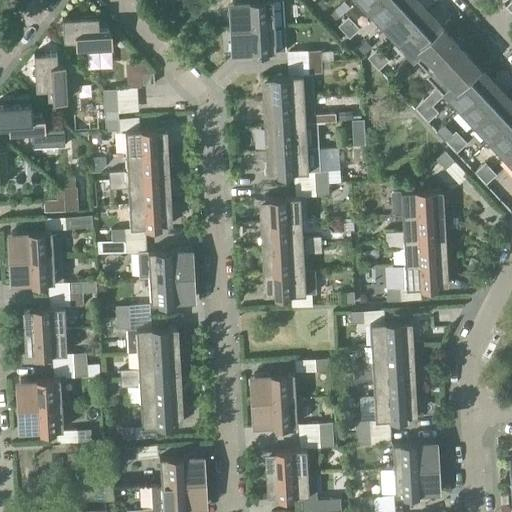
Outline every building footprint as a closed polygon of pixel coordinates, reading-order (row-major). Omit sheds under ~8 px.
[(247,0),(232,1),(234,27),(274,25),(274,24),(284,24),(282,0),(247,0)] [(323,0),(319,0),(317,3),(323,9),(328,5),(323,0)] [(360,0),(368,8),(376,0),(360,0)] [(376,0),(368,8),(383,24),(408,0),(376,0)] [(408,0),(383,24),(398,40),(427,13),(415,0),(408,0)] [(333,10),(339,16),(349,7),(343,1),(333,10)] [(398,40),(414,57),(443,30),(427,13),(398,40)] [(62,17),(62,29),(63,29),(63,40),(75,39),(75,47),(87,47),(88,52),(109,51),(109,45),(112,45),(111,30),(108,31),(108,26),(99,27),(98,15),(62,17)] [(338,25),(343,31),(353,22),(348,16),(338,25)] [(353,22),(343,31),(349,38),(359,28),(353,22)] [(274,25),(234,27),(235,53),(252,52),(252,53),(268,52),(268,51),(275,51),(274,25)] [(432,105),(446,92),(475,64),(443,30),(414,57),(428,72),(425,75),(436,87),(414,107),(422,115),(432,105)] [(203,43),(199,38),(192,45),(196,50),(203,43)] [(367,57),(373,63),(383,54),(377,47),(367,57)] [(307,49),(308,61),(321,60),(320,49),(307,49)] [(45,52),(33,53),(35,89),(47,88),(47,97),(52,97),(52,100),(67,99),(67,96),(72,96),(71,74),(66,75),(65,63),(57,63),(56,52),(45,52)] [(373,63),(378,69),(388,60),(383,54),(373,63)] [(321,60),(308,61),(308,73),(322,72),(321,60)] [(141,86),(141,84),(140,84),(140,72),(151,71),(142,62),(125,63),(127,87),(141,86)] [(446,92),(461,107),(490,80),(475,64),(446,92)] [(140,72),(140,84),(141,84),(154,83),(153,71),(151,71),(140,72)] [(262,76),(263,100),(313,97),(312,73),(287,74),(287,73),(270,74),(270,75),(262,76)] [(461,107),(475,123),(504,96),(490,80),(461,107)] [(103,89),(103,100),(117,99),(116,88),(103,89)] [(475,123),(490,139),(511,117),(511,103),(504,96),(475,123)] [(265,124),(323,121),(335,120),(334,112),(314,113),(313,97),(263,100),(265,124)] [(117,99),(103,100),(104,112),(118,111),(117,99)] [(9,132),(31,131),(32,147),(64,145),(63,128),(45,129),(45,115),(41,115),(41,111),(32,112),(31,100),(0,101),(0,124),(8,124),(9,132)] [(432,105),(422,115),(428,121),(438,112),(432,105)] [(351,118),(351,110),(337,111),(337,119),(351,118)] [(104,118),(105,130),(119,129),(118,117),(104,118)] [(511,117),(490,139),(504,154),(511,147),(511,117)] [(265,124),(266,149),(306,147),(306,131),(324,130),(323,121),(265,124)] [(124,129),(126,155),(166,152),(165,127),(156,127),(156,126),(139,127),(139,128),(124,129)] [(445,140),(451,146),(461,136),(455,130),(445,140)] [(364,144),(363,132),(352,133),(353,145),(364,144)] [(461,136),(451,146),(456,152),(467,142),(461,136)] [(318,146),(306,147),(266,149),(267,173),(276,173),(276,174),(293,173),(293,172),(319,170),(318,146)] [(436,158),(445,168),(454,160),(445,150),(436,158)] [(108,170),(109,179),(167,175),(166,152),(126,155),(127,169),(108,170)] [(105,155),(89,156),(90,172),(99,171),(105,164),(105,155)] [(474,171),(480,177),(490,168),(484,162),(474,171)] [(490,168),(480,177),(486,183),(496,174),(490,168)] [(314,171),(314,183),(328,182),(327,170),(314,171)] [(128,187),(129,203),(169,200),(167,175),(109,179),(109,188),(128,187)] [(328,182),(314,183),(315,194),(329,194),(328,182)] [(63,186),(63,198),(77,197),(77,185),(63,186)] [(393,214),(402,214),(442,212),(441,187),(433,188),(433,187),(416,187),(416,189),(390,190),(391,213),(393,212),(393,214)] [(498,197),(507,207),(511,202),(511,191),(508,188),(498,197)] [(259,198),(261,222),(301,220),(300,195),(285,196),(285,195),(268,196),(268,197),(259,198)] [(77,197),(63,198),(64,210),(78,209),(77,197)] [(169,200),(129,203),(130,227),(145,226),(145,227),(162,226),(162,225),(170,224),(169,200)] [(384,230),(385,239),(443,236),(442,212),(402,214),(403,230),(384,230)] [(91,214),(65,216),(65,228),(91,226),(91,214)] [(261,222),(262,246),(321,243),(320,235),(302,236),(301,220),(261,222)] [(111,228),(111,240),(125,239),(124,227),(111,228)] [(11,231),(13,258),(60,255),(59,229),(45,229),(45,228),(28,229),(28,230),(11,231)] [(404,247),(404,263),(445,261),(443,236),(385,239),(385,247),(404,247)] [(125,239),(111,240),(97,241),(97,252),(125,251),(125,239)] [(262,246),(263,271),(304,268),(303,253),(321,252),(321,243),(262,246)] [(138,277),(149,276),(189,274),(187,248),(171,249),(171,248),(154,249),(154,250),(137,251),(138,277)] [(60,255),(13,258),(14,283),(31,282),(31,283),(48,283),(47,281),(62,281),(60,255)] [(468,265),(475,269),(479,262),(471,258),(468,265)] [(445,261),(404,263),(405,287),(420,286),(420,287),(437,286),(437,285),(446,285),(445,261)] [(314,268),(304,268),(263,271),(265,295),(273,295),(273,296),(290,295),(290,294),(315,292),(314,268)] [(189,274),(149,276),(150,302),(157,302),(157,303),(174,302),(174,301),(190,300),(189,274)] [(68,281),(69,293),(95,292),(95,280),(68,281)] [(386,288),(386,300),(400,299),(399,287),(386,288)] [(340,303),(354,302),(353,290),(340,291),(340,303)] [(95,292),(69,293),(69,305),(96,303),(95,292)] [(115,304),(115,316),(129,315),(128,304),(115,304)] [(23,307),(25,330),(65,328),(64,305),(49,306),(49,305),(32,306),(32,307),(23,307)] [(349,310),(350,322),(363,322),(362,310),(349,310)] [(129,315),(115,316),(116,328),(130,327),(129,315)] [(369,321),(370,346),(411,343),(409,319),(401,320),(401,318),(384,319),(384,320),(369,321)] [(150,326),(135,327),(126,328),(128,351),(137,351),(137,352),(177,349),(176,325),(167,325),(167,324),(150,325),(150,326)] [(65,328),(25,330),(26,354),(35,354),(35,355),(51,354),(51,353),(66,352),(65,328)] [(353,363),(353,371),(412,368),(411,343),(370,346),(371,362),(353,363)] [(119,368),(120,377),(179,374),(177,349),(137,352),(138,367),(119,368)] [(72,352),(73,364),(87,363),(86,351),(72,352)] [(315,358),(315,370),(329,369),(328,357),(315,358)] [(87,363),(73,364),(73,376),(87,375),(87,363)] [(372,379),(373,395),(413,393),(412,368),(353,371),(354,380),(372,379)] [(253,373),(255,399),(295,397),(293,371),(287,372),(286,370),(270,371),(270,372),(253,373)] [(139,385),(140,401),(180,399),(179,374),(120,377),(120,386),(139,385)] [(19,379),(21,405),(61,403),(60,377),(53,377),(53,376),(36,377),(36,378),(19,379)] [(413,393),(373,395),(375,419),(390,418),(390,419),(406,418),(406,417),(415,417),(413,393)] [(295,397),(255,399),(256,425),(273,425),(273,426),(289,425),(289,424),(296,423),(295,397)] [(180,399),(140,401),(141,425),(156,424),(156,425),(173,424),(173,423),(181,422),(180,399)] [(61,403),(21,405),(22,431),(39,430),(39,431),(56,430),(56,429),(63,429),(61,403)] [(355,420),(356,432),(369,431),(369,419),(355,420)] [(318,422),(319,434),(333,433),(332,421),(318,422)] [(122,426),(122,438),(136,437),(135,425),(122,426)] [(77,428),(77,440),(91,440),(90,428),(77,428)] [(369,431),(356,432),(356,444),(370,443),(369,431)] [(333,433),(319,434),(320,446),(333,445),(333,433)] [(392,442),(393,468),(434,466),(432,440),(415,441),(415,440),(399,441),(399,442),(392,442)] [(156,443),(139,443),(138,453),(155,453),(156,443)] [(123,446),(124,458),(137,457),(136,445),(123,446)] [(266,449),(267,473),(307,470),(306,447),(291,448),(291,447),(274,447),(274,449),(266,449)] [(159,456),(160,482),(201,480),(199,454),(183,455),(182,454),(166,455),(166,456),(159,456)] [(434,466),(393,468),(395,494),(402,494),(402,495),(418,494),(418,493),(435,492),(434,466)] [(307,470),(267,473),(268,496),(277,496),(277,497),(293,496),(293,495),(308,494),(307,470)] [(201,480),(160,482),(150,483),(152,508),(126,509),(126,511),(160,511),(160,508),(169,508),(169,509),(186,508),(186,507),(202,506),(201,480)] [(375,492),(374,511),(393,511),(394,493),(375,492)] [(359,496),(360,508),(373,507),(373,496),(359,496)]
